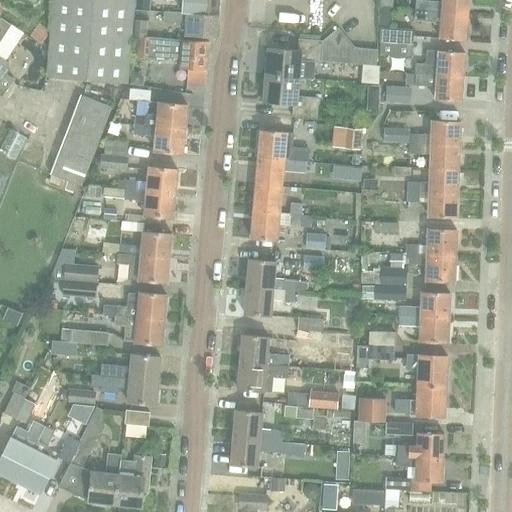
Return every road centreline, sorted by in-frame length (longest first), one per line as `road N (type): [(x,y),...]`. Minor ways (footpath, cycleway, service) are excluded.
road 1 (residential): [(231,0),(222,197),(185,511)]
road 2 (residential): [(498,511),(506,264)]
